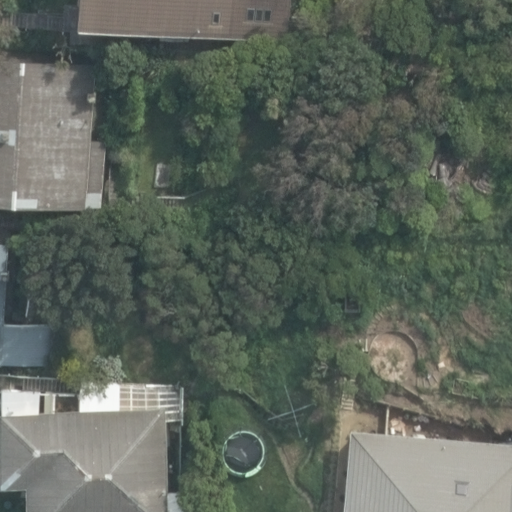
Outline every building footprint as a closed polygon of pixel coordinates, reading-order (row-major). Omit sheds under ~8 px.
[(76,0),(75,25),(286,41),(289,0),(76,0)] [(0,54),(0,196),(102,204),(106,139),(92,138),(97,61),(0,54)] [(0,359),(52,363),(54,324),(3,321),(7,243),(0,242),(0,359)] [(191,511),(190,483),(163,484),(161,397),(0,400),(0,475),(17,475),(17,511),(191,511)] [(342,511),(511,511),(511,442),(350,427),(342,511)]
